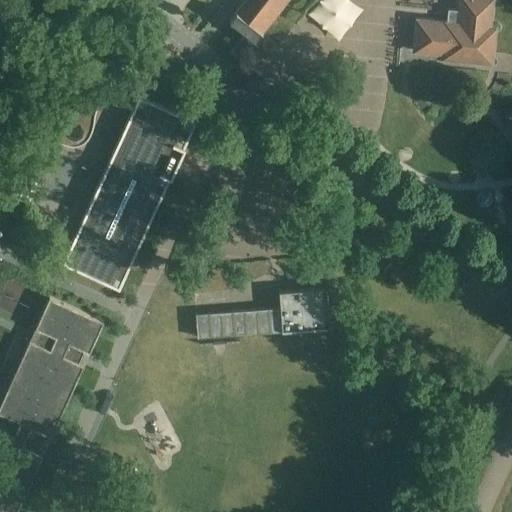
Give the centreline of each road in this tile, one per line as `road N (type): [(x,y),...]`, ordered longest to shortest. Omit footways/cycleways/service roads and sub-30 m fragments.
road 1 (residential): [(43,511),(201,169),(226,158),(262,102)]
road 2 (residential): [(511,299),(262,102)]
road 3 (residential): [(262,102),(127,0)]
